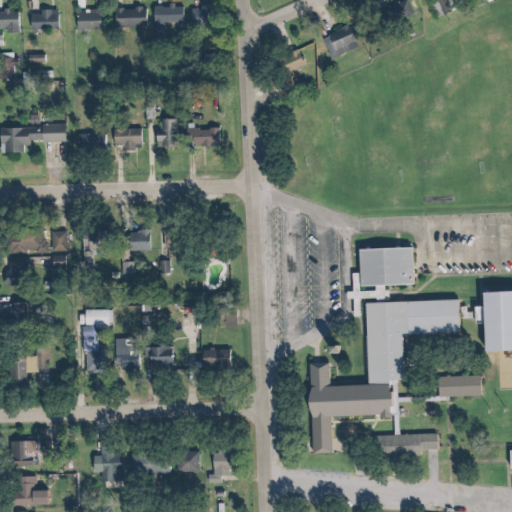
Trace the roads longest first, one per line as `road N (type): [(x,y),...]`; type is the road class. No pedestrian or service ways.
road 1 (residential): [(274,511),(252,0)]
road 2 (residential): [(269,407),(0,416)]
road 3 (residential): [(261,189),(0,195)]
road 4 (residential): [(511,501),(274,475)]
